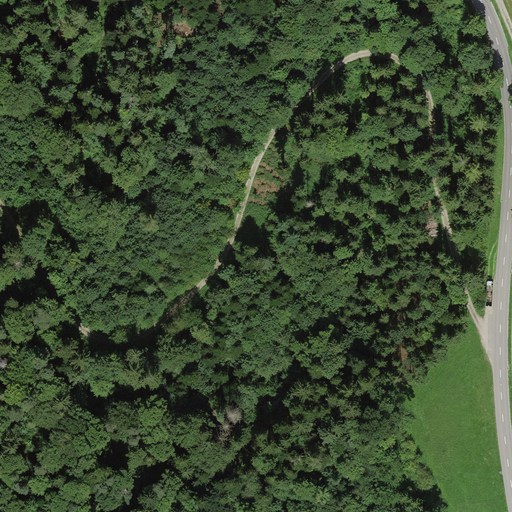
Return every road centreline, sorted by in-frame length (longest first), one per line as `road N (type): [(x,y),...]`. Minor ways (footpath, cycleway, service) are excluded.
road 1 (track): [(501,352),(462,282),(436,176),(432,108),(415,73),(390,54),(356,54),(283,118),(215,271),(145,331),(108,340),(79,328),(0,201)]
road 2 (tertiary): [(511,489),(501,352),(511,150)]
road 3 (tertiary): [(511,137),(505,64),(481,0)]
